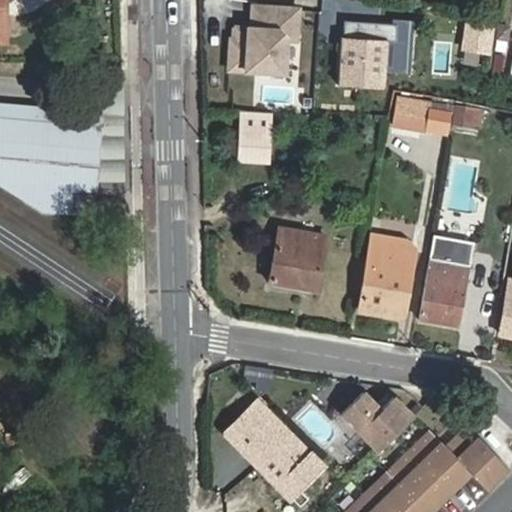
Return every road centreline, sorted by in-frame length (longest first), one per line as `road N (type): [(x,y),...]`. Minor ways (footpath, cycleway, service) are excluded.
road 1 (residential): [(174,324),(479,378),(511,411)]
road 2 (residential): [(174,324),(167,0)]
road 3 (residential): [(169,511),(177,484),(174,324)]
